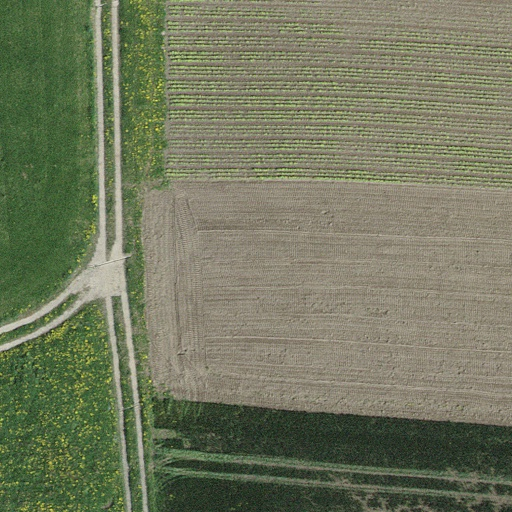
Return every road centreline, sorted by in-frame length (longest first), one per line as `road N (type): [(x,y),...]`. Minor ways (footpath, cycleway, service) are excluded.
road 1 (track): [(109,0),(111,275),(0,338)]
road 2 (track): [(111,275),(131,511)]
